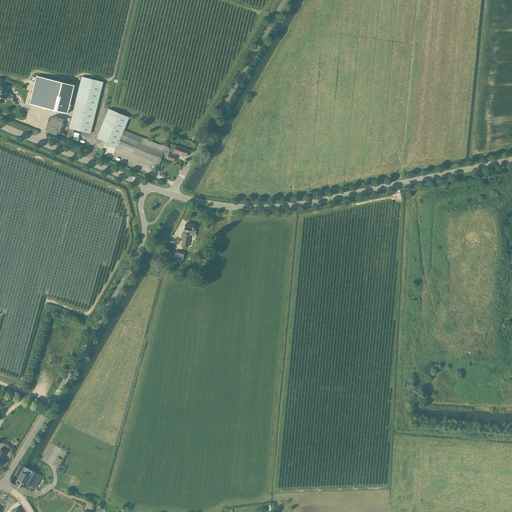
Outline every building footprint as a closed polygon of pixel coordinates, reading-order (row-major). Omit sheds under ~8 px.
[(74,83),(37,74),(30,103),(68,112),(74,83)] [(103,80),(82,75),(69,128),(90,133),(103,80)] [(9,86),(0,84),(0,95),(5,97),(7,90),(8,90),(9,86)] [(170,149),(125,130),(124,130),(129,117),(109,109),(96,138),(159,164),(163,155),(167,157),(167,159),(174,162),(176,154),(186,157),(189,149),(172,144),(170,149)] [(194,225),(185,224),(185,229),(185,233),(183,233),(181,246),(188,247),(190,234),(192,235),(194,225)] [(185,252),(176,250),(172,264),(176,265),(177,259),(183,260),(185,252)] [(10,325),(11,323),(9,323),(6,326),(1,330),(0,335),(0,366),(21,372),(33,325),(28,330),(27,330),(23,325),(21,331),(19,333),(17,335),(11,327),(15,329),(16,325),(15,324),(15,322),(17,324),(17,322),(15,321),(14,326),(10,325)] [(42,476),(25,466),(17,479),(21,481),(20,483),(23,485),(24,483),(35,489),(42,476)] [(57,496),(45,505),(50,511),(52,511),(63,504),(57,496)]
